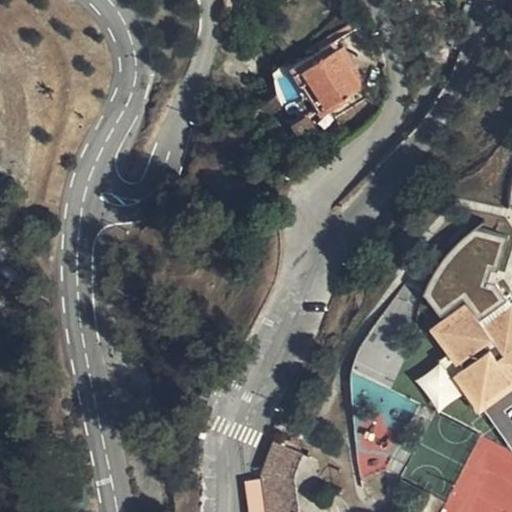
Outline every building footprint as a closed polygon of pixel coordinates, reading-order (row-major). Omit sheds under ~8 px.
[(318,77),(336,112),(362,99),(358,93),(374,85),(362,65),(356,67),(341,40),(327,48),(331,55),(322,59),(318,53),(298,64),(309,82),(318,77)] [(331,55),(327,48),(318,53),(322,59),(331,55)] [(328,117),(336,112),(318,77),(309,82),(328,117)] [(299,138),(315,128),(308,116),(292,125),(299,138)] [(464,241),(449,258),(433,285),(446,304),(469,287),(488,315),(510,299),(500,281),(489,279),(494,261),(501,263),(509,237),(483,229),(464,241)] [(511,325),(485,347),(468,326),(437,352),(460,382),(454,388),(485,426),(490,422),(511,448),(511,325)] [(293,482),(315,489),(318,481),(295,473),(293,482)] [(330,511),(327,493),(315,489),(293,482),(280,478),(272,511),(330,511)]
